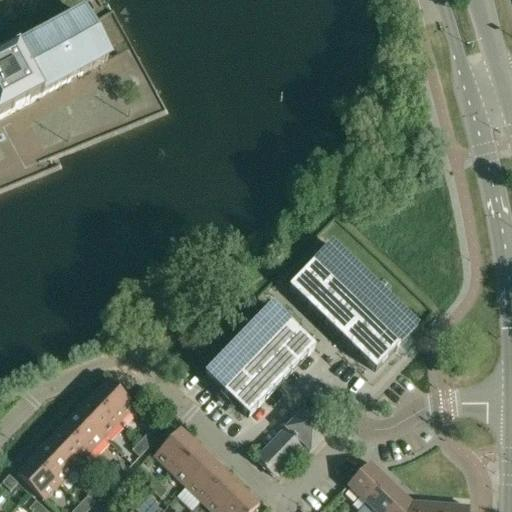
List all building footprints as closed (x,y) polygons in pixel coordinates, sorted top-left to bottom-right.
[(0,0),(0,56),(1,56),(101,1),(100,0),(0,0)] [(0,119),(42,97),(41,97),(106,62),(81,14),(0,57),(0,119)] [(330,246),(288,290),(375,373),(416,330),(330,246)] [(271,308),(204,377),(248,419),(315,350),(271,308)] [(107,382),(91,398),(119,425),(134,408),(107,382)] [(91,398),(77,414),(104,440),(119,425),(91,398)] [(303,412),(294,421),(284,432),(302,449),(303,447),(309,453),(327,435),(303,412)] [(77,414),(62,429),(89,455),(104,440),(77,414)] [(62,429),(47,445),(75,471),(89,455),(62,429)] [(153,459),(169,475),(196,447),(180,432),(153,459)] [(255,462),(273,479),(302,449),(284,432),(255,462)] [(147,435),(139,444),(147,451),(155,442),(147,435)] [(132,452),(139,459),(147,451),(139,444),(132,452)] [(47,445),(32,460),(60,487),(75,471),(47,445)] [(169,475),(185,489),(211,462),(196,447),(169,475)] [(17,476),(44,503),(60,487),(32,460),(17,476)] [(185,489),(200,504),(226,477),(211,462),(185,489)] [(369,465),(347,488),(364,505),(386,481),(369,465)] [(117,482),(125,474),(117,467),(109,475),(117,482)] [(109,490),(117,482),(109,475),(101,483),(109,490)] [(10,493),(17,485),(9,477),(2,485),(10,493)] [(144,485),(152,492),(159,485),(151,477),(144,485)] [(200,504),(208,511),(221,511),(242,491),(226,477),(200,504)] [(390,511),(404,498),(386,481),(364,505),(371,511),(390,511)] [(160,500),(167,493),(159,485),(152,492),(160,500)] [(221,511),(253,511),(258,507),(242,491),(221,511)] [(86,511),(88,511),(95,505),(88,498),(80,506),(86,511)] [(135,511),(159,511),(160,511),(146,498),(135,511)] [(411,505),(404,498),(390,511),(420,511),(421,506),(411,505)] [(29,511),(43,511),(44,511),(36,503),(29,511)]
